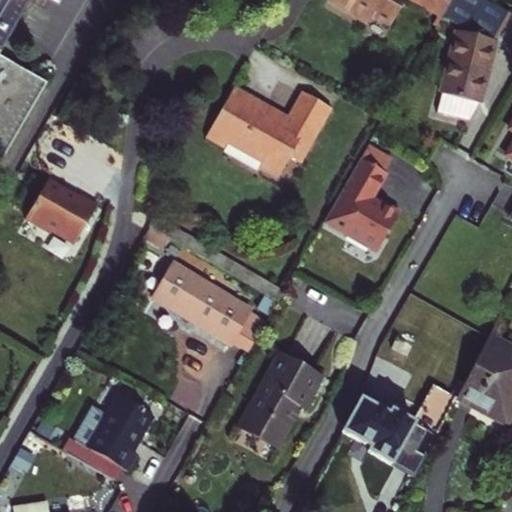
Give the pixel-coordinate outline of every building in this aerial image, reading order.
[(0,0),(0,162),(46,84),(0,57),(0,52),(11,32),(29,0),(0,0)] [(452,0),(327,0),(369,24),(372,17),(390,27),(405,0),(408,0),(441,19),(443,16),(452,0)] [(492,41),(508,13),(485,0),(452,0),(443,16),(462,28),(459,32),(457,32),(437,113),(468,122),(479,104),(495,41),(492,41)] [(235,86),(205,138),(223,148),(226,144),(229,139),(264,159),(261,165),(260,167),(278,177),(289,158),(300,164),(332,110),(306,95),(291,120),(235,86)] [(229,139),(226,144),(261,165),(264,159),(229,139)] [(360,159),(323,222),(376,253),(399,213),(382,203),(379,204),(371,199),(386,174),(360,159)] [(48,176),(25,215),(51,230),(49,233),(71,246),(97,201),(79,191),(78,194),(48,176)] [(283,292),(155,217),(149,227),(168,239),(277,302),(283,292)] [(149,227),(143,239),(162,250),(168,239),(149,227)] [(173,264),(152,299),(230,345),(231,343),(248,353),(265,323),(249,313),(251,310),(173,264)] [(511,348),(489,336),(456,399),(506,425),(511,413),(511,348)] [(239,428),(276,449),(299,408),(303,410),(320,379),(279,356),(239,428)] [(367,452),(414,478),(456,399),(433,386),(412,423),(390,412),(388,415),(360,400),(341,432),(369,448),(367,452)] [(137,456),(132,453),(153,418),(116,397),(106,414),(92,406),(72,440),(69,438),(62,451),(113,482),(121,469),(127,473),(137,456)]
